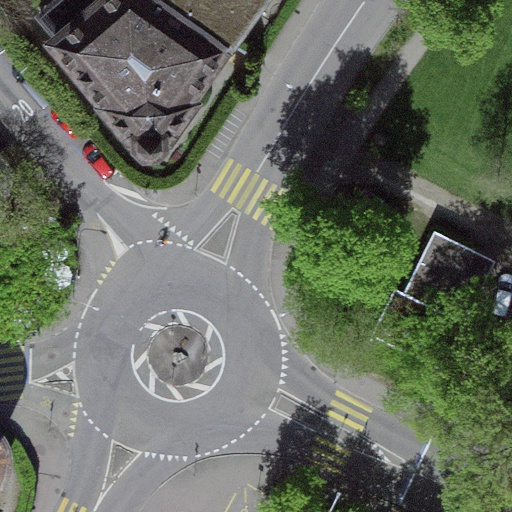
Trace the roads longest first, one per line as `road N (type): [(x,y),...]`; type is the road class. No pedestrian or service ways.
road 1 (residential): [(147,284),(115,225),(0,86)]
road 2 (residential): [(365,0),(248,190)]
road 3 (residential): [(420,475),(348,412),(253,347)]
road 4 (residential): [(218,420),(420,475)]
road 5 (residential): [(248,190),(176,245),(159,280)]
road 6 (residential): [(245,319),(248,190)]
road 7 (residential): [(110,393),(94,418),(88,511)]
road 8 (residential): [(102,511),(191,430)]
